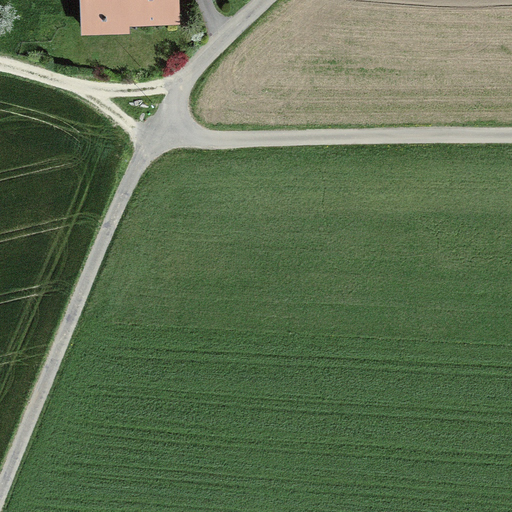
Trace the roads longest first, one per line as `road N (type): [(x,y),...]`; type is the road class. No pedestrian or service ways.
road 1 (residential): [(511,140),(210,139),(162,125),(181,82),(266,0)]
road 2 (track): [(0,496),(120,194),(162,125)]
road 3 (track): [(181,82),(87,90),(0,62)]
